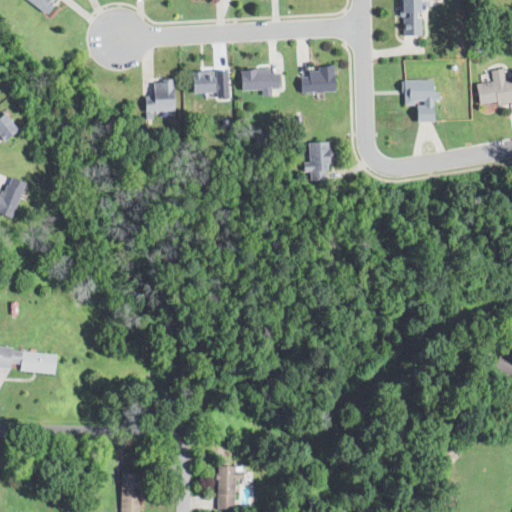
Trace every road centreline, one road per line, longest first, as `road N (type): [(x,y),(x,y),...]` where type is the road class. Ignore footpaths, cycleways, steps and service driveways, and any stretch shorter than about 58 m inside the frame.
road 1 (residential): [(108,38),(360,26)]
road 2 (residential): [(181,437),(0,430)]
road 3 (residential): [(359,0),(364,154)]
road 4 (residential): [(364,154),(385,168),(511,144)]
